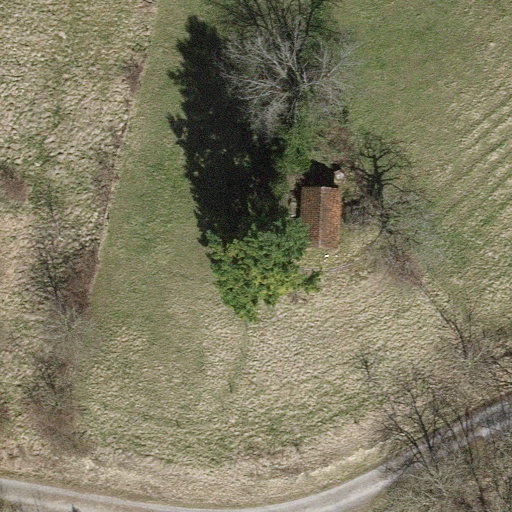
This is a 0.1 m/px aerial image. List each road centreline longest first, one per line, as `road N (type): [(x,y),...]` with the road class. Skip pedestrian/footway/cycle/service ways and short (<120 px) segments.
road 1 (residential): [(302,511),(366,490),(511,416)]
road 2 (residential): [(0,491),(130,511)]
